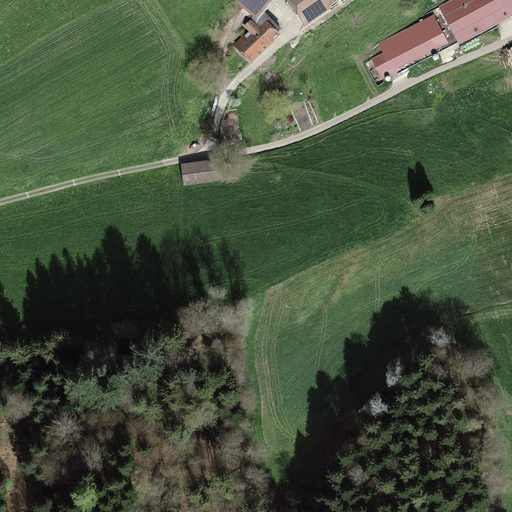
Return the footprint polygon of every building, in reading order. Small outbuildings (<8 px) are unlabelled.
[(239,0),(237,2),(254,17),(261,9),(263,11),(271,0),(239,0)] [(328,0),(285,0),(302,25),(327,8),(324,3),(328,0)] [(436,48),(440,57),(498,27),(496,23),(511,14),(511,0),(454,0),(439,8),(439,7),(420,16),(423,20),(378,44),(384,55),(373,61),(383,80),(397,72),(396,70),(436,48)] [(281,30),(262,12),(246,27),(249,31),(236,44),(250,59),(281,30)] [(183,167),(185,185),(223,180),(221,162),(183,167)]
